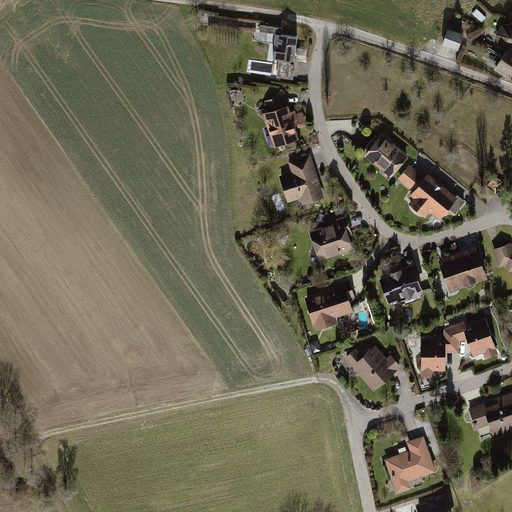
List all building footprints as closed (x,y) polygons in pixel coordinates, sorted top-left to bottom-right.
[(500,44),(506,48),(507,47),(510,46),(511,47),(511,25),(504,27),(499,34),(500,44)] [(463,34),(448,29),(444,44),(458,49),(463,34)] [(275,44),(274,58),(279,59),(291,60),(294,61),(298,37),(276,34),(275,44)] [(511,50),(509,49),(497,67),(511,77),(511,50)] [(291,60),(279,59),(277,77),(294,79),(295,65),(291,64),(291,60)] [(270,113),(266,114),(273,135),(278,133),(281,143),(297,138),(292,124),(297,122),(295,116),(290,118),(287,107),(282,109),(279,97),(266,101),(270,113)] [(367,155),(391,174),(407,156),(382,136),(367,155)] [(295,173),(282,177),(289,199),(302,195),(305,202),(322,196),(309,156),(292,162),(295,173)] [(403,175),(406,177),(413,168),(410,166),(403,175)] [(406,177),(403,181),(415,191),(413,194),(417,197),(413,201),(427,212),(430,208),(441,217),(452,203),(459,208),(464,201),(458,196),(456,198),(428,175),(425,178),(413,168),(406,177)] [(325,215),(320,213),(316,222),(321,224),(325,215)] [(333,224),(311,231),(320,258),(352,248),(347,233),(351,232),(346,217),(332,221),(333,224)] [(289,235),(280,231),(276,239),(285,244),(289,235)] [(511,249),(510,244),(495,250),(500,265),(507,262),(510,270),(511,269),(511,249)] [(476,249),(441,261),(451,288),(466,283),(466,286),(470,287),(474,285),(476,282),(475,280),(485,276),(476,249)] [(393,277),(383,280),(390,300),(405,295),(411,297),(414,292),(421,289),(413,267),(392,274),(393,277)] [(335,290),(308,299),(315,321),(316,321),(318,327),(335,322),(333,315),(351,309),(347,298),(354,296),(349,281),(334,286),(335,290)] [(446,328),(446,333),(450,332),(450,336),(456,336),(457,340),(469,336),(474,353),(494,346),(485,320),(475,323),(474,322),(465,325),(464,322),(446,328)] [(444,337),(444,338),(438,339),(432,341),(431,340),(423,340),(423,368),(444,368),(444,350),(457,350),(457,340),(456,336),(450,336),(450,332),(446,333),(446,337),(444,337)] [(355,349),(347,356),(365,376),(368,376),(377,386),(400,366),(391,355),(382,363),(371,350),(362,358),(355,349)] [(486,408),(484,403),(470,408),(475,422),(488,417),(494,433),(511,426),(511,425),(511,424),(511,398),(511,399),(509,394),(500,397),(502,402),(486,408)] [(396,456),(388,459),(398,490),(409,486),(407,479),(434,469),(423,437),(409,442),(413,451),(401,455),(401,454),(395,455),(396,456)] [(449,511),(444,496),(420,504),(422,511),(449,511)]
